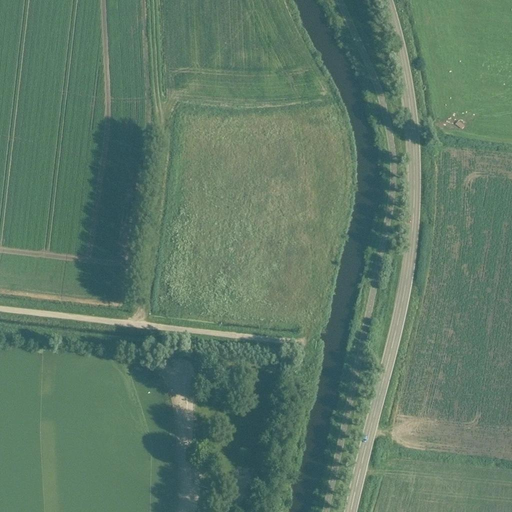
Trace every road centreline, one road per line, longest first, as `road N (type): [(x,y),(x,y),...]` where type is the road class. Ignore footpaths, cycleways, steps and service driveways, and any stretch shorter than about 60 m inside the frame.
road 1 (secondary): [(350,511),(401,308),(412,224),(407,88),(385,0)]
road 2 (track): [(302,347),(0,312)]
